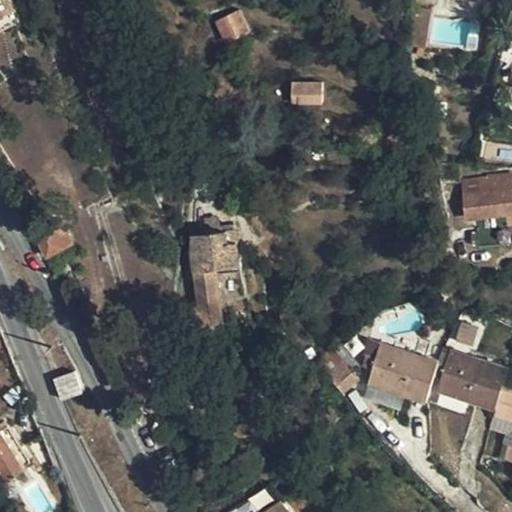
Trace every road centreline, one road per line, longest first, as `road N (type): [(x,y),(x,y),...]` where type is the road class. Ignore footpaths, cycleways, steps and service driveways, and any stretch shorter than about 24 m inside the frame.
road 1 (residential): [(169,511),(0,201)]
road 2 (tertiary): [(98,511),(0,291)]
road 3 (unknown): [(473,511),(349,382)]
